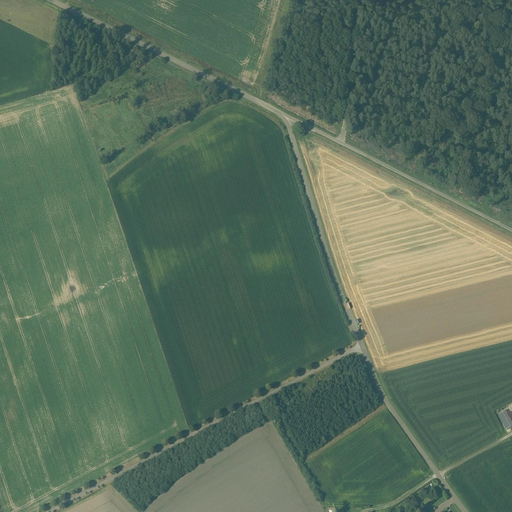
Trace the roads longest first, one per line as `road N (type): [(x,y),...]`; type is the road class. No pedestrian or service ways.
road 1 (unclassified): [(464,511),(375,378),(285,116)]
road 2 (unclassified): [(51,0),(285,116)]
road 3 (unclassified): [(285,116),(511,231)]
